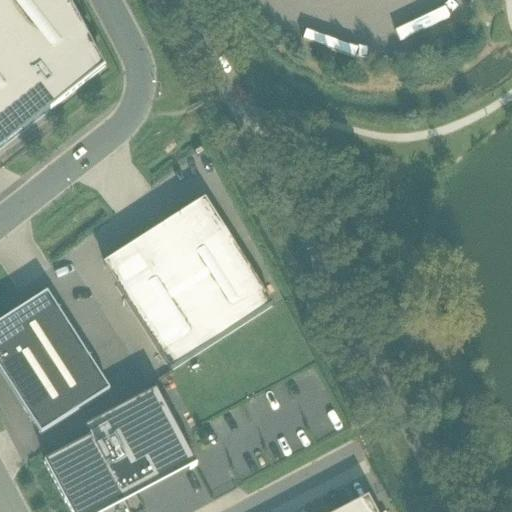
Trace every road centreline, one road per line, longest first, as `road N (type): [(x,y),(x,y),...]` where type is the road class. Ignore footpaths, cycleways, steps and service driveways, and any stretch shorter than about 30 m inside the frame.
road 1 (unclassified): [(102,0),(137,79),(111,136),(0,228)]
road 2 (unclassified): [(354,450),(241,511)]
